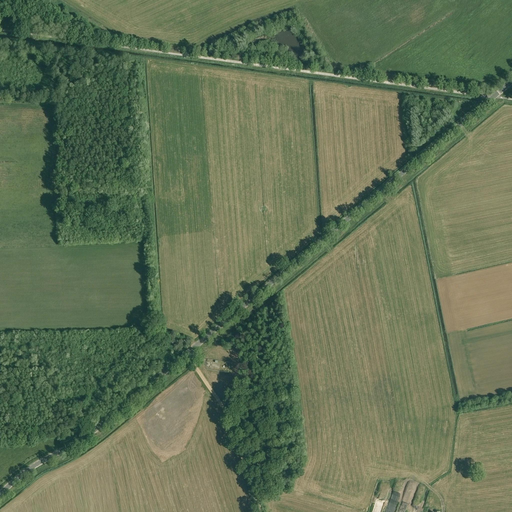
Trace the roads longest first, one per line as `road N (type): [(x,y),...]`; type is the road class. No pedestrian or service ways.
road 1 (tertiary): [(0,493),(104,422),(493,96)]
road 2 (unclassified): [(185,56),(493,96)]
road 3 (track): [(0,327),(158,327),(198,343)]
road 4 (track): [(259,511),(223,406),(188,352)]
